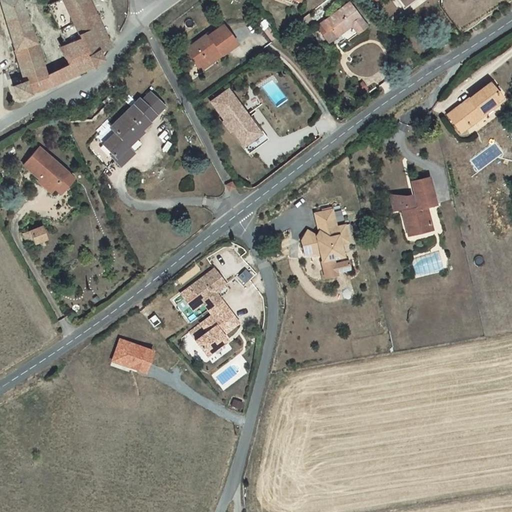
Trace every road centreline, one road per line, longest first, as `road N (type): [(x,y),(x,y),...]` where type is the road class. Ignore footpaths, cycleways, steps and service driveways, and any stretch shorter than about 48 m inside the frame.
road 1 (tertiary): [(511,18),(233,215)]
road 2 (unclassified): [(233,215),(254,247),(272,309),(218,511)]
road 3 (tertiary): [(233,215),(0,385)]
road 4 (residential): [(140,20),(107,63),(0,121)]
